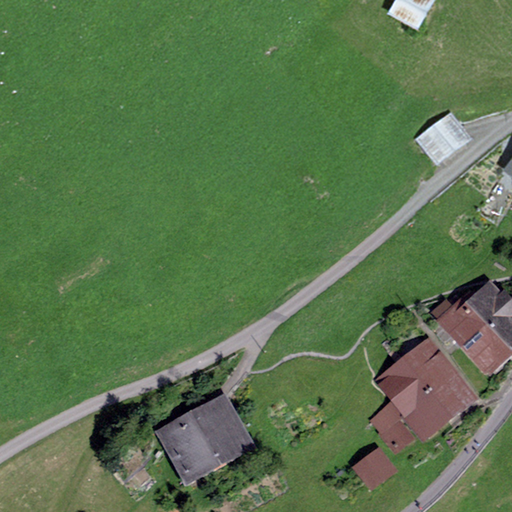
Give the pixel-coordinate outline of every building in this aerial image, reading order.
[(402,0),(394,14),(407,22),(404,26),(413,31),(429,2),(425,0),(402,0)] [(421,141),(437,161),(465,140),(450,120),(421,141)] [(465,302),(509,351),(511,347),(511,305),(506,310),(488,289),(477,298),(473,295),(465,302)] [(509,351),(465,302),(442,322),(486,370),(493,366),(509,351)] [(404,363),(445,415),(464,400),(438,366),(443,362),(429,344),(413,356),(411,353),(403,359),(405,362),(404,363)] [(445,415),(404,363),(379,382),(420,434),(425,430),(445,415)] [(242,447),(220,407),(161,440),(166,450),(173,446),(190,475),(242,447)] [(381,433),(394,451),(410,440),(397,422),(381,433)] [(357,469),(371,488),(391,473),(377,454),(357,469)]
